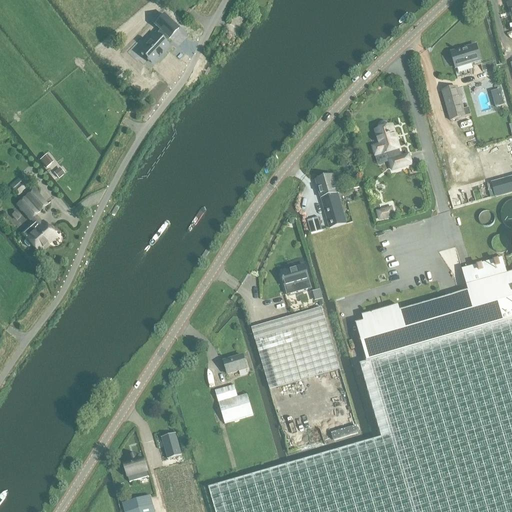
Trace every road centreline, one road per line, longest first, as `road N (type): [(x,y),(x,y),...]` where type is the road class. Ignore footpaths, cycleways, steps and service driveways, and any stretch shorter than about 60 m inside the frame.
road 1 (tertiary): [(58,511),(296,152),(447,0)]
road 2 (unclassified): [(0,380),(68,281),(107,193),(226,0)]
